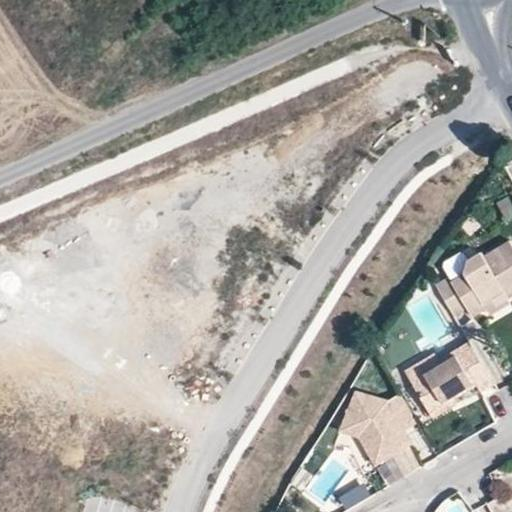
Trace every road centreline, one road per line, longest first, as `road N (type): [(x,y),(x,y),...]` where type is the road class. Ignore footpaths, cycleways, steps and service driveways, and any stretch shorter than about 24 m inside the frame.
road 1 (residential): [(175,511),(231,403),(408,152),(511,98)]
road 2 (unclassified): [(0,180),(413,0)]
road 3 (residential): [(414,511),(422,496),(511,444)]
